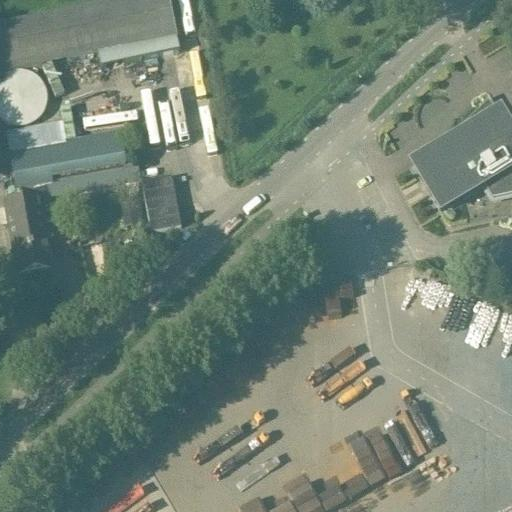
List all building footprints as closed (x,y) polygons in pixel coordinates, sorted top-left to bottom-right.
[(177,42),(167,0),(128,0),(0,27),(0,79),(7,78),(19,75),(98,59),(101,72),(179,55),(176,42),(177,42)] [(511,33),(499,46),(511,59),(511,33)] [(46,98),(45,92),(42,87),(38,82),(33,79),(27,77),(21,75),(19,75),(7,78),(4,79),(0,82),(0,124),(5,128),(10,131),(16,132),(22,132),(28,131),(33,128),(38,125),(42,120),(45,115),(47,109),(47,103),(46,98)] [(153,99),(142,100),(150,154),(161,152),(153,99)] [(511,140),(488,101),(486,102),(488,105),(453,138),(457,145),(414,171),(441,215),(484,189),(492,202),(511,198),(511,140)] [(62,125),(5,136),(15,194),(51,188),(50,182),(58,181),(61,197),(106,189),(103,173),(124,169),(118,136),(66,145),(62,125)] [(151,236),(180,231),(171,182),(142,187),(151,236)] [(140,196),(138,185),(124,188),(126,198),(140,196)] [(7,220),(17,277),(49,271),(41,226),(50,225),(48,213),(45,197),(5,204),(7,220)] [(121,206),(125,232),(145,229),(141,203),(121,206)] [(83,247),(87,278),(107,275),(102,244),(83,247)] [(431,280),(409,341),(420,345),(442,284),(431,280)] [(445,355),(460,323),(450,319),(435,350),(445,355)] [(394,424),(393,420),(373,429),(367,430),(368,444),(355,450),(339,452),(323,459),(320,453),(299,462),(312,491),(293,499),(284,500),(257,511),(336,511),(426,472),(399,475),(414,468),(394,424)]
